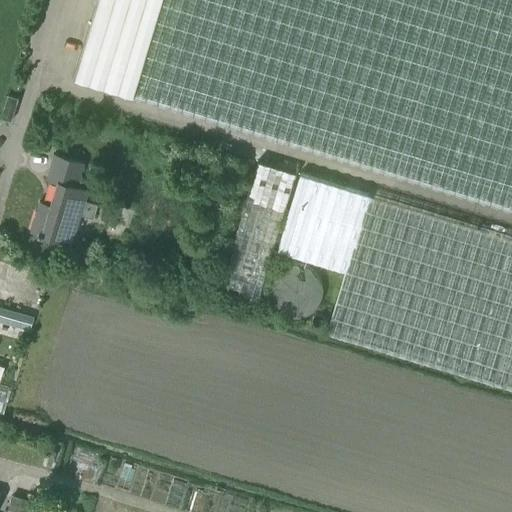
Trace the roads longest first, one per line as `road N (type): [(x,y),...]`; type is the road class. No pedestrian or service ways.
road 1 (unknown): [(38,63),(511,212)]
road 2 (unclassified): [(0,193),(56,0)]
